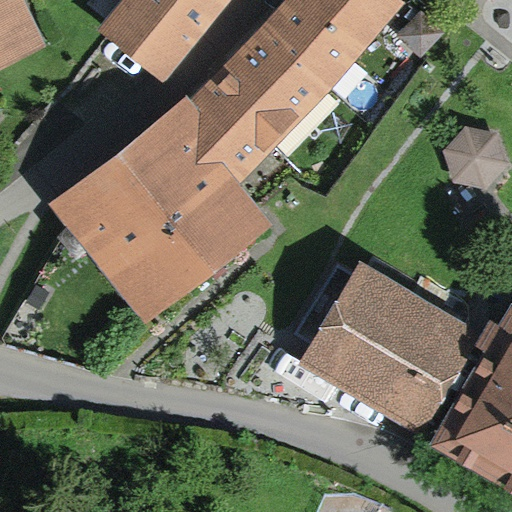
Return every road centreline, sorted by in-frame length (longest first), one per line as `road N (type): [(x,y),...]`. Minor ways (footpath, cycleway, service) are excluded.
road 1 (residential): [(0,372),(335,444),(475,511)]
road 2 (residential): [(0,204),(136,114),(255,0)]
